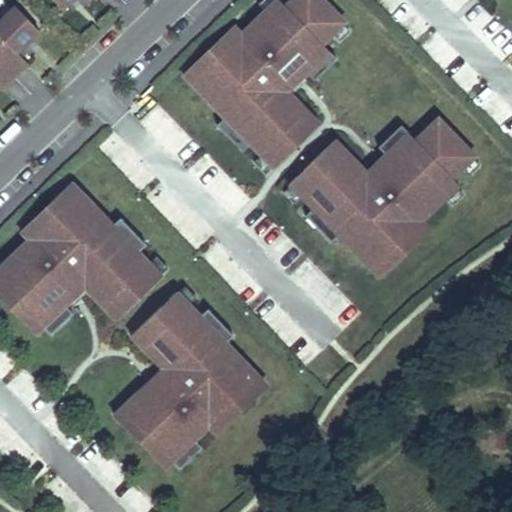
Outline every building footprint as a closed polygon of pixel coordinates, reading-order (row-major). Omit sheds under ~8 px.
[(54,0),(64,10),(74,0),(96,0),(97,0),(54,0)] [(207,68),(194,81),(192,83),(226,117),(253,144),(264,154),(276,166),(277,167),(321,125),(293,96),(286,88),(302,74),(305,77),(308,73),(331,52),(324,45),(334,35),(345,24),(346,23),(323,0),(293,0),(286,7),(279,0),(278,0),(277,1),(266,12),(243,34),(229,47),(207,68)] [(263,0),(259,4),(266,12),(277,1),(275,0),(263,0)] [(41,32),(17,7),(0,24),(0,60),(17,78),(30,65),(19,53),(41,32)] [(352,32),(345,24),(334,35),(341,42),(352,32)] [(222,40),(229,47),(243,34),(236,27),(222,40)] [(331,52),(308,73),(316,81),(338,60),(331,52)] [(0,87),(3,91),(17,78),(0,60),(0,87)] [(187,74),(194,81),(207,68),(201,61),(187,74)] [(286,88),(293,96),(309,81),(305,77),(302,74),(286,88)] [(253,144),(226,117),(219,124),(246,151),(253,144)] [(290,184),(292,185),(303,197),(314,208),(340,235),(373,270),(374,269),(388,255),(410,235),(424,221),(447,199),(458,188),(460,186),(454,179),(464,169),(475,159),(476,158),(440,119),(417,141),(409,133),(386,155),(383,158),(382,158),(386,162),(371,177),(363,169),(336,140),(290,184)] [(379,147),(386,155),(409,133),(402,126),(379,147)] [(382,158),(383,158),(379,153),(363,169),(371,177),(386,162),(382,158)] [(276,166),(264,154),(257,161),(269,173),(276,166)] [(475,159),(464,169),(471,176),(482,166),(475,159)] [(73,182),(58,197),(65,204),(80,190),(73,182)] [(303,197),(292,185),(284,192),(296,204),(303,197)] [(458,188),(447,199),(454,206),(465,195),(458,188)] [(30,239),(0,267),(0,281),(44,327),(66,305),(70,302),(67,298),(82,284),(89,291),(118,320),(163,276),(162,275),(150,262),(139,251),(114,225),(80,190),(65,204),(44,225),(30,239)] [(340,235),(314,208),(306,215),(332,242),(340,235)] [(147,244),(121,217),(114,225),(139,251),(147,244)] [(36,218),(22,231),(30,239),(44,225),(36,218)] [(424,221),(410,235),(417,242),(431,229),(424,221)] [(169,267),(157,255),(150,262),(162,275),(169,267)] [(388,255),(374,269),(381,276),(395,262),(388,255)] [(0,281),(0,295),(37,334),(44,327),(0,281)] [(70,302),(74,306),(89,291),(82,284),(67,298),(70,302)] [(198,297),(186,285),(179,292),(191,305),(198,297)] [(177,291),(132,335),(160,364),(167,371),(152,386),(149,383),(123,408),(174,461),(196,439),(210,426),(224,413),(246,391),(261,377),(227,342),(201,315),(191,305),(179,292),(177,291)] [(44,327),(51,334),(74,313),(66,305),(44,327)] [(235,335),(209,308),(201,315),(227,342),(235,335)] [(160,364),(145,379),(149,383),(152,386),(167,371),(160,364)] [(253,399),(268,384),(261,377),(246,391),(253,399)] [(115,415),(166,468),(174,461),(123,408),(115,415)] [(217,434),(231,420),(224,413),(210,426),(217,434)] [(181,468),(203,447),(196,439),(174,461),(181,468)]
